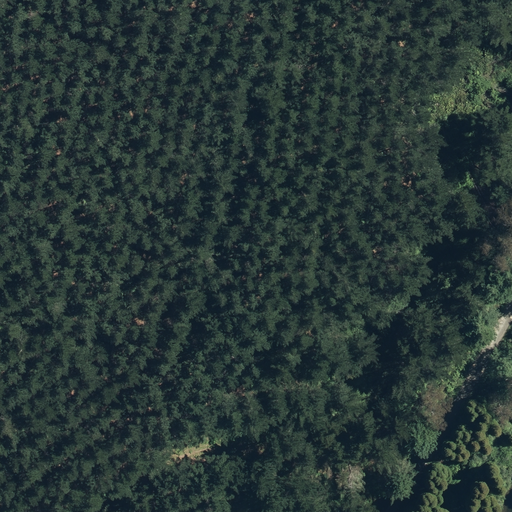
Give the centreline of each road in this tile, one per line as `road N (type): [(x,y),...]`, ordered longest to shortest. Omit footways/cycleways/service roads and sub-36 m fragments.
road 1 (track): [(388,511),(327,462),(265,445),(170,465),(93,511)]
road 2 (unclassified): [(394,511),(511,307)]
